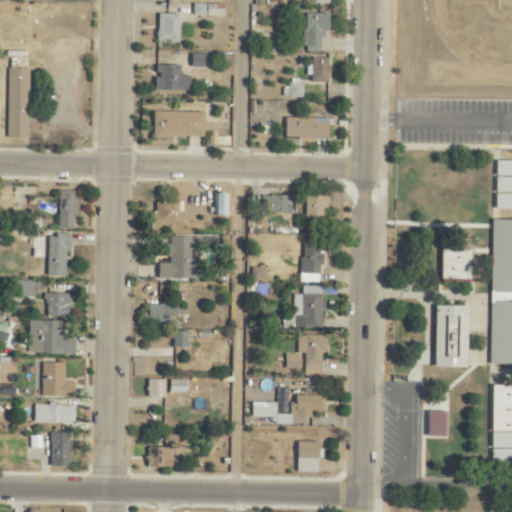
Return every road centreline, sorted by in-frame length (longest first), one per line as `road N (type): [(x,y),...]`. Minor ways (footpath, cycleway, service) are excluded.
road 1 (residential): [(111,0),(100,511)]
road 2 (residential): [(366,0),(357,511)]
road 3 (residential): [(363,173),(0,168)]
road 4 (residential): [(358,500),(0,494)]
